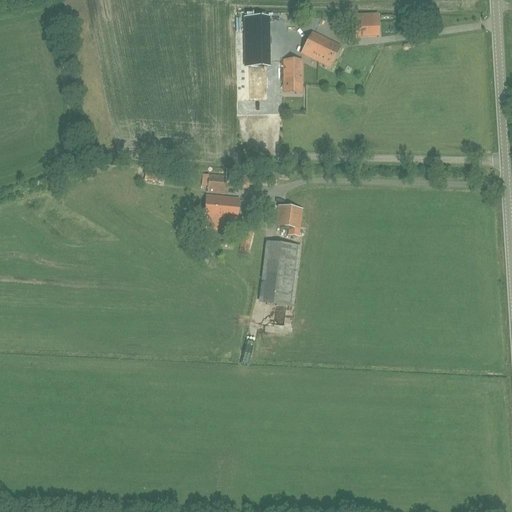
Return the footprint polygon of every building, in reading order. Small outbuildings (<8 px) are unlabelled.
[(355,35),(356,35),(367,35),(368,35),(377,34),(378,34),(377,22),(377,16),(354,17),(354,23),(355,35)] [(263,67),(263,19),(247,19),(248,68),(263,67)] [(329,68),(339,47),(312,33),(302,54),(329,68)] [(301,85),(302,61),(283,60),(282,85),(301,85)] [(161,183),(163,171),(145,168),(144,181),(161,183)] [(261,177),(225,177),(208,176),(206,193),(224,194),(225,182),(233,182),(233,186),(261,186),(261,177)] [(236,223),(238,200),(207,197),(204,220),(211,221),(211,222),(219,223),(219,221),(236,223)] [(302,210),(278,207),(275,227),(289,229),(289,236),(299,237),(302,210)] [(248,253),(254,229),(244,226),(238,251),(248,253)] [(301,246),(268,241),(260,302),(292,306),(301,246)] [(285,312),(279,312),(280,327),(293,326),(293,316),(285,317),(285,312)]
